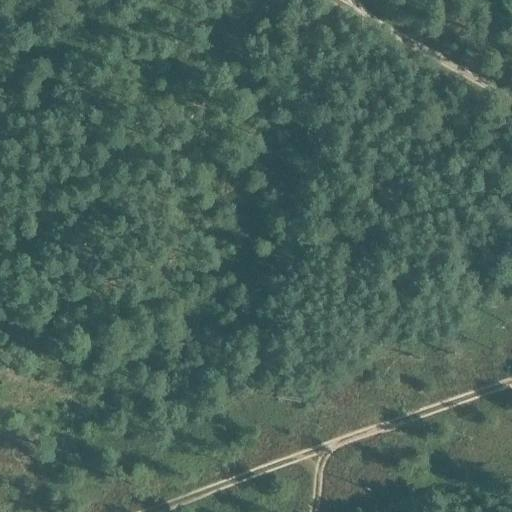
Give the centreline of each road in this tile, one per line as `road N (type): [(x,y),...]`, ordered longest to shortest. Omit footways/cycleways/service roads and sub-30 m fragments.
road 1 (track): [(511,377),(140,511)]
road 2 (track): [(511,99),(330,0)]
